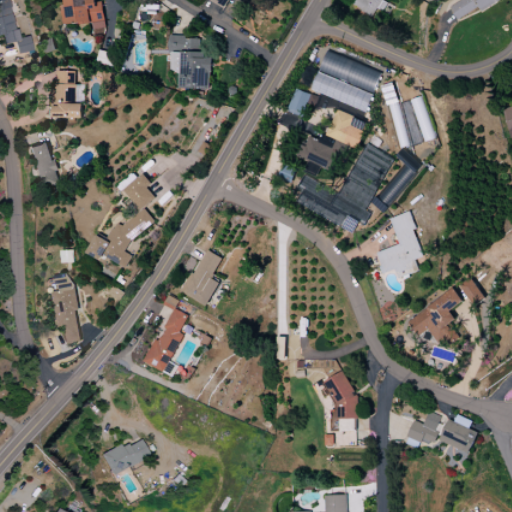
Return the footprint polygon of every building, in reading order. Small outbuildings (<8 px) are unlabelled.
[(0,0),(0,35),(1,36),(3,45),(15,42),(17,54),(32,51),(29,36),(17,39),(8,0),(0,0)] [(102,0),(97,0),(88,1),(87,0),(65,0),(66,5),(62,5),(64,25),(92,23),(93,29),(105,28),(102,0)] [(211,0),(226,8),(230,0),(211,0)] [(356,0),(353,6),(372,16),(376,8),(384,12),(389,3),(387,2),(388,0),(356,0)] [(481,12),(500,0),(459,0),(449,7),(457,20),(478,7),(481,12)] [(210,90),(211,58),(202,58),(202,37),(170,36),(169,54),(173,54),(173,71),(181,71),(180,89),(210,90)] [(44,53),(56,50),(52,38),(40,41),(44,53)] [(320,71),(366,88),(372,72),(326,55),(320,71)] [(348,103),(350,94),(341,91),(344,82),(331,78),(329,83),(322,81),(320,88),(314,86),(313,90),(322,93),(322,95),(348,103)] [(288,113),(304,116),(309,93),(293,89),(288,113)] [(511,106),(503,109),(510,138),(511,137),(511,106)] [(326,138),(358,148),(366,121),(334,111),(326,138)] [(298,155),(326,168),(330,160),(335,162),(341,149),(308,134),(298,155)] [(60,183),(48,142),(28,148),(39,189),(60,183)] [(377,198),(388,206),(416,172),(406,163),(377,198)] [(147,188),(152,184),(144,174),(124,190),(140,211),(156,198),(147,188)] [(294,204),(355,229),(358,222),(365,225),(371,213),(349,204),(350,202),(339,198),(341,192),(305,178),(294,204)] [(155,222),(145,209),(123,226),(116,223),(109,240),(97,235),(88,254),(100,260),(103,257),(127,268),(132,256),(125,252),(130,242),(155,222)] [(419,271),(415,260),(424,257),(409,212),(390,218),(399,245),(376,252),(383,273),(396,270),(398,278),(419,271)] [(184,293),(208,305),(220,282),(212,279),(222,258),(205,249),(184,293)] [(53,326),(61,325),(63,342),(80,340),(71,274),(53,276),(55,291),(48,292),(53,326)] [(473,305),(485,297),(470,277),(459,285),(473,305)] [(409,320),(419,336),(428,330),(439,345),(446,340),(450,346),(460,338),(450,323),(456,319),(450,311),(463,302),(454,289),(409,320)] [(146,363),(165,372),(183,335),(179,333),(188,315),(175,309),(179,301),(168,295),(163,305),(172,309),(146,363)] [(441,417),(428,412),(424,425),(413,420),(407,436),(434,446),(439,431),(436,430),(441,417)] [(458,423),(449,419),(439,440),(469,454),(479,432),(458,423)] [(100,456),(109,475),(149,457),(140,438),(100,456)] [(347,511),(347,495),(324,495),(325,511),(310,511),(347,511)]
